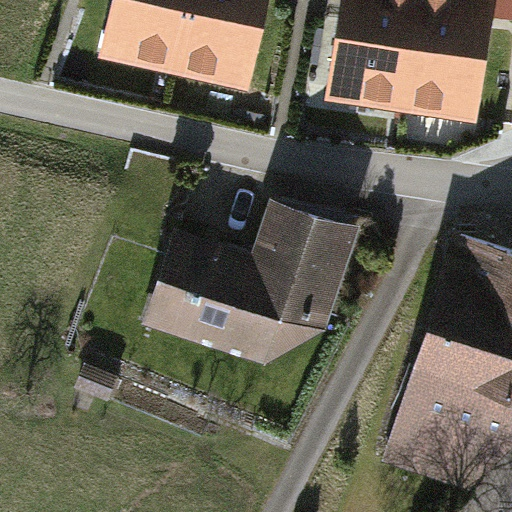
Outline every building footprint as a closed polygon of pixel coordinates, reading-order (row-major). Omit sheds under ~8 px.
[(183,0),(113,0),(101,56),(170,68),(183,0)] [(270,0),(183,0),(170,68),(253,84),(270,0)] [(414,0),(340,0),(328,98),(400,108),(414,0)] [(490,0),(414,0),(400,108),(474,118),(490,0)] [(361,214),(271,185),(249,241),(177,218),(144,318),(263,358),(326,326),(361,214)] [(511,240),(454,222),(379,453),(469,482),(511,425),(511,240)]
